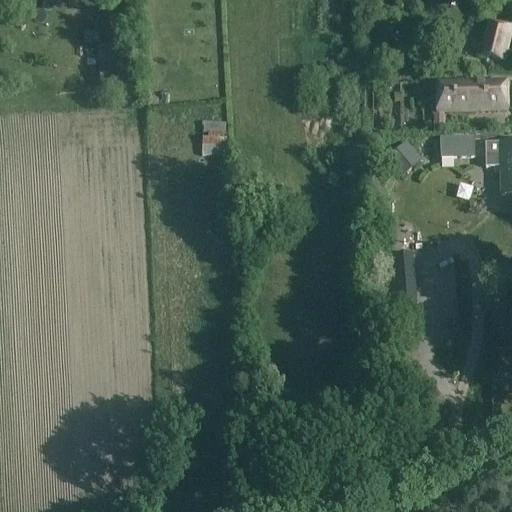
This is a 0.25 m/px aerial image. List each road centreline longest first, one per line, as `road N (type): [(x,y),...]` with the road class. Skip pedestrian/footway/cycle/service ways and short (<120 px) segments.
road 1 (track): [(182,511),(148,0)]
road 2 (unclassified): [(305,511),(511,437)]
